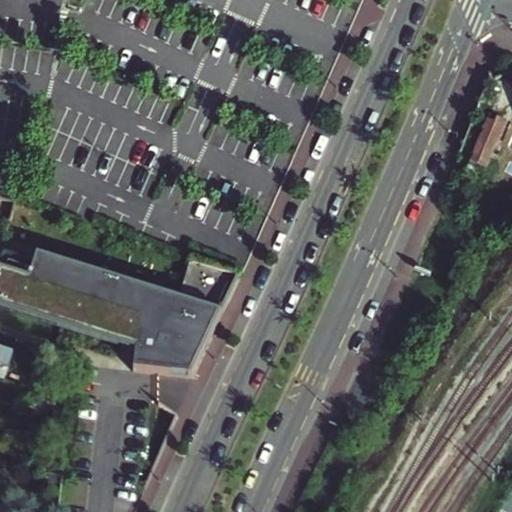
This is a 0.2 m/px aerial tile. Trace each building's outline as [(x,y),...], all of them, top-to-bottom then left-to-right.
[(511,137),(511,136),(497,130),(478,178),(494,184),(511,137)] [(15,204),(0,199),(0,208),(12,212),(15,204)] [(0,260),(0,308),(138,353),(134,374),(195,379),(221,314),(4,249),(0,260)] [(208,302),(242,311),(251,275),(201,262),(193,290),(210,295),(208,302)] [(11,354),(0,350),(0,364),(7,367),(11,354)] [(10,383),(0,379),(0,391),(7,393),(10,383)]
